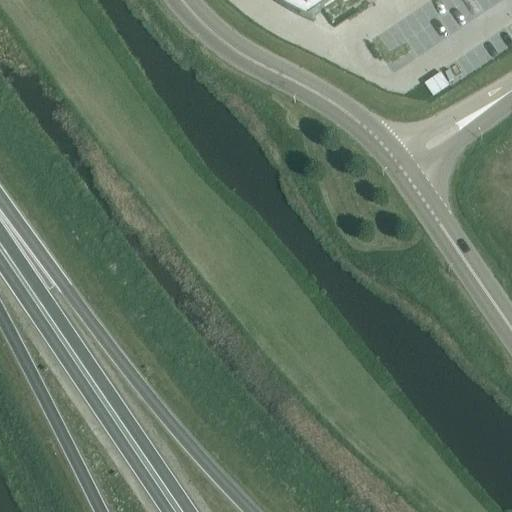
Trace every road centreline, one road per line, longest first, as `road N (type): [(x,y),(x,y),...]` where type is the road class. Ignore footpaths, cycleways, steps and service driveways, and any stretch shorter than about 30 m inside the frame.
road 1 (trunk): [(250,511),(0,217)]
road 2 (trunk): [(178,511),(0,248)]
road 3 (tertiary): [(180,0),(222,42),(353,115),(401,170)]
road 4 (trunk): [(0,316),(97,511)]
road 5 (tertiary): [(401,170),(511,330)]
road 6 (unclassified): [(511,96),(401,170)]
